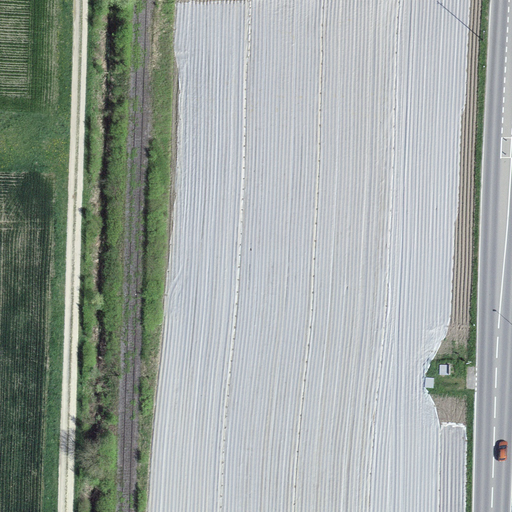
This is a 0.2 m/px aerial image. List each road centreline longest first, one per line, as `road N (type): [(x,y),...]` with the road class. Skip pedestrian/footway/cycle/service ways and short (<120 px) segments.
road 1 (track): [(77,0),(60,511)]
road 2 (tertiary): [(496,364),(511,39)]
road 3 (tertiary): [(491,511),(496,364)]
